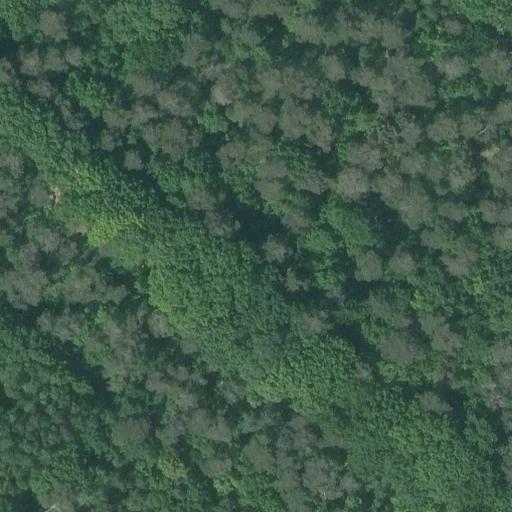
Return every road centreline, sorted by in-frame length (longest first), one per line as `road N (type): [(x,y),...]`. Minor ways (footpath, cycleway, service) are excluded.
road 1 (track): [(494,511),(0,118)]
road 2 (track): [(0,308),(241,511)]
road 3 (track): [(316,369),(209,511)]
